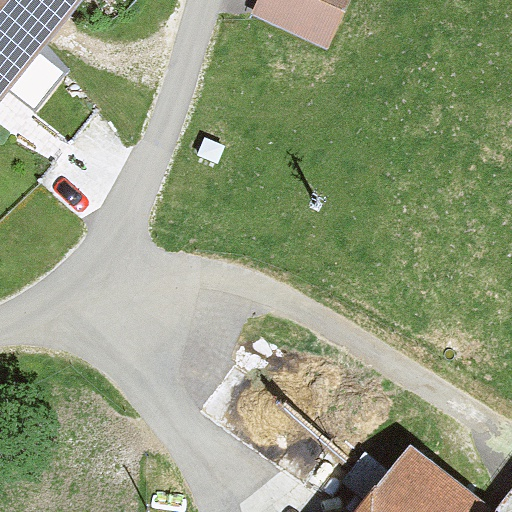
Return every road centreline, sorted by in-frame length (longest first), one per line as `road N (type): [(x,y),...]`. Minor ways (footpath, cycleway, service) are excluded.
road 1 (unclassified): [(0,355),(59,326),(132,235),(207,0)]
road 2 (track): [(161,330),(233,299),(303,313),(511,438)]
